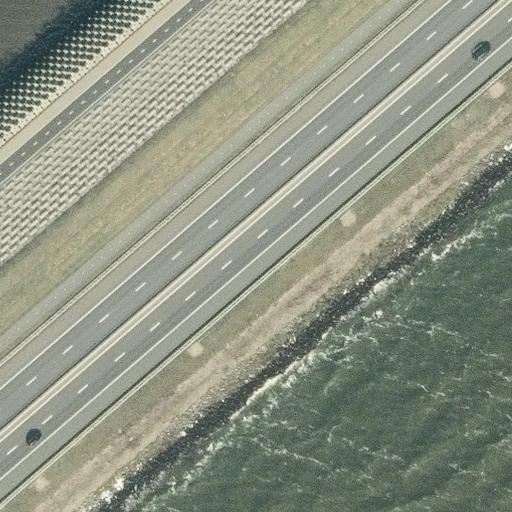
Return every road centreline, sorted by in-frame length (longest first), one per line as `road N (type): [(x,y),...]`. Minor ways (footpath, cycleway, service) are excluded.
road 1 (motorway): [(0,463),(511,21)]
road 2 (motorway): [(469,0),(0,405)]
